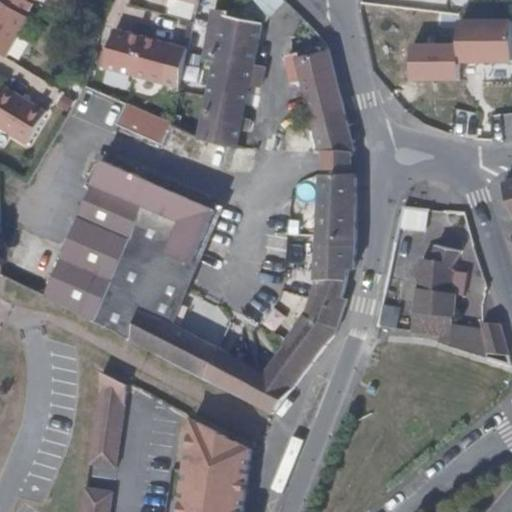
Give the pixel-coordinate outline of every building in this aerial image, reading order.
[(0,0),(0,53),(7,58),(29,21),(26,19),(34,5),(26,0),(0,0)] [(186,0),(173,0),(171,11),(194,17),(197,2),(186,0)] [(268,20),(283,0),(252,0),(241,14),(247,16),(268,20)] [(233,150),(262,28),(245,23),(247,16),(241,14),(235,22),(225,19),(225,17),(216,15),(208,61),(218,64),(202,142),(233,150)] [(459,60),(511,60),(511,16),(461,16),(459,60)] [(133,77),(144,38),(116,30),(104,68),(133,77)] [(179,91),(186,51),(144,38),(133,77),(179,91)] [(338,63),(331,48),(307,49),(308,64),(325,64),(325,62),(338,63)] [(319,354),(337,334),(347,302),(344,299),(352,266),(356,264),(362,235),(352,166),(351,160),(346,124),(338,71),(325,71),(325,64),(308,64),(295,64),(298,90),(312,90),(318,162),(319,168),(323,227),(308,291),(299,322),(293,329),(278,352),(307,368),(319,354)] [(0,127),(28,143),(46,110),(2,86),(0,90),(0,127)] [(173,128),(131,109),(125,125),(165,144),(173,128)] [(164,320),(181,276),(209,210),(108,163),(48,293),(81,311),(173,361),(188,333),(164,320)] [(511,175),(495,182),(504,214),(506,216),(511,213),(511,175)] [(406,208),(404,226),(426,228),(428,210),(406,208)] [(446,325),(450,292),(442,289),(459,247),(422,242),(421,254),(409,254),(400,330),(428,334),(428,340),(434,342),(444,344),(446,325)] [(299,322),(308,291),(275,285),(266,322),(293,329),(299,322)] [(496,344),(490,317),(472,320),(473,328),(476,348),(496,344)] [(476,348),(473,328),(446,325),(444,344),(477,351),(476,348)] [(290,389),(263,374),(188,333),(173,361),(269,414),(290,389)] [(290,389),(307,368),(278,352),(263,374),(290,389)] [(116,463),(127,377),(99,362),(87,460),(116,463)] [(241,511),(251,444),(192,412),(180,511),(173,511),(241,511)] [(109,511),(113,487),(84,484),(80,511),(109,511)]
